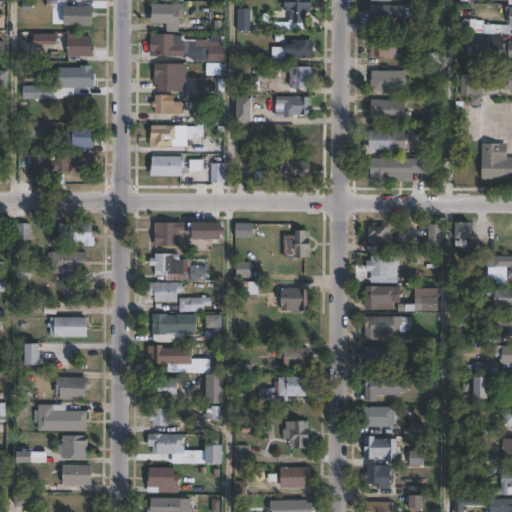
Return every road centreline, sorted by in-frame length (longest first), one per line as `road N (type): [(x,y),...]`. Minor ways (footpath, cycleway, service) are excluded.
road 1 (residential): [(335,511),(343,0)]
road 2 (residential): [(511,204),(0,201)]
road 3 (residential): [(117,511),(121,202)]
road 4 (residential): [(121,202),(122,0)]
